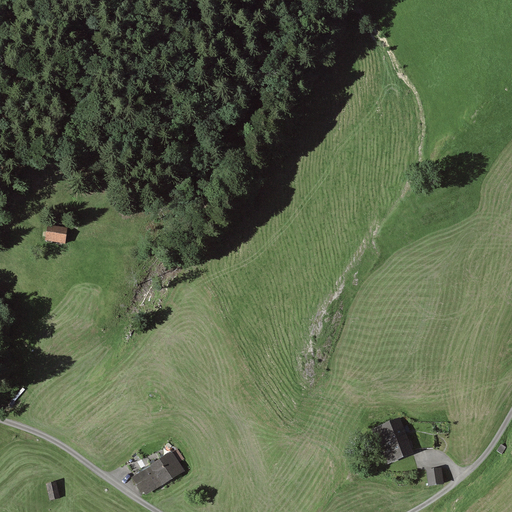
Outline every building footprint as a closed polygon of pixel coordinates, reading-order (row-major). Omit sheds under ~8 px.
[(46,233),(68,237),(71,222),(50,217),(46,233)] [(400,420),(373,430),(386,467),(414,457),(400,420)] [(188,472),(176,451),(152,465),(154,468),(134,479),(145,497),(188,472)] [(440,470),(425,473),(428,489),(443,486),(440,470)] [(57,482),(46,484),(49,502),(60,500),(57,482)]
